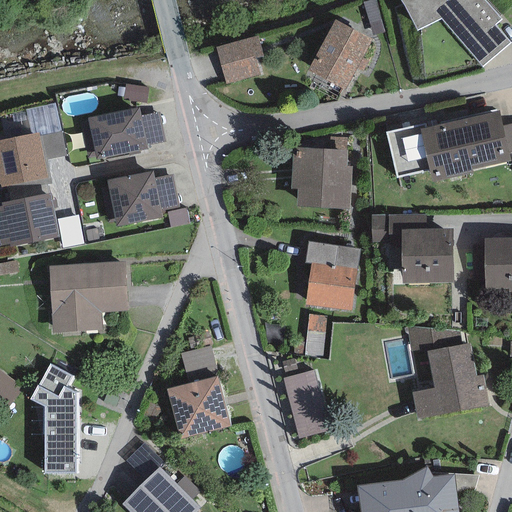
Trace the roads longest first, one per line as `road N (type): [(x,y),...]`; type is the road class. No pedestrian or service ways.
road 1 (residential): [(292,511),(196,130)]
road 2 (residential): [(196,130),(250,129),(511,78)]
road 3 (residential): [(196,130),(163,0)]
